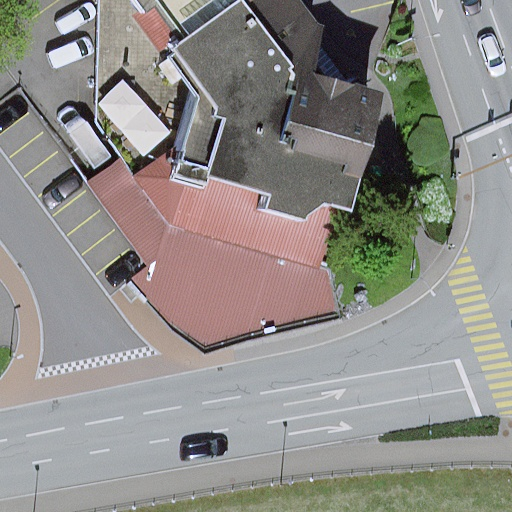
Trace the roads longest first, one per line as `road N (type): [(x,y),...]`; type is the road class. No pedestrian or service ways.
road 1 (residential): [(511,345),(138,415)]
road 2 (residential): [(138,415),(0,197)]
road 3 (residential): [(138,415),(0,443)]
